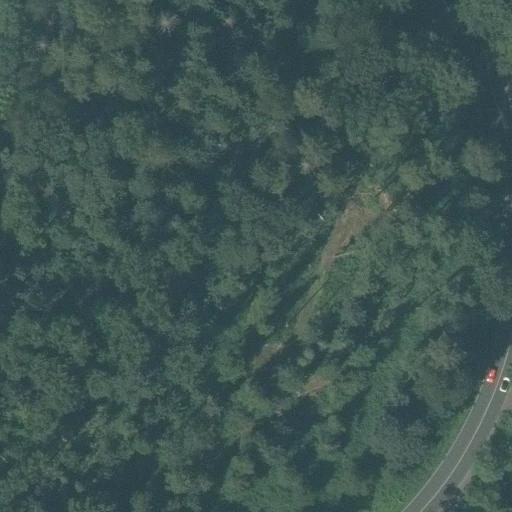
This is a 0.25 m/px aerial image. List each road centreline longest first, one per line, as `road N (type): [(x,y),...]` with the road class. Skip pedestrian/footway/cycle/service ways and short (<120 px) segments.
road 1 (tertiary): [(423,511),(479,427),(511,338)]
road 2 (track): [(311,0),(443,59),(477,62)]
road 3 (tertiary): [(511,143),(477,62),(431,0)]
